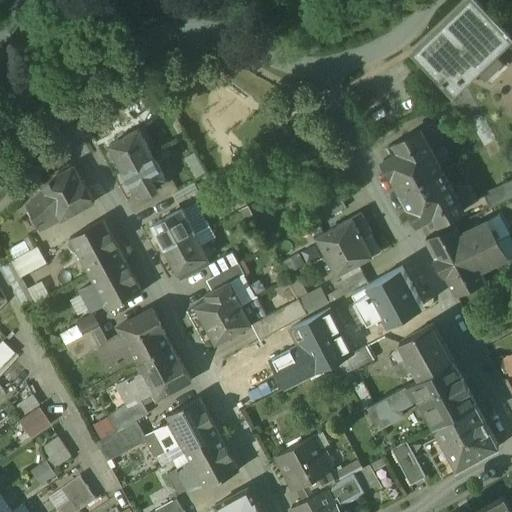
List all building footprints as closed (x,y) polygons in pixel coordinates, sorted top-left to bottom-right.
[(511,32),(481,0),(473,0),(419,52),(443,78),(441,80),(452,91),(511,33),(511,32)] [(481,108),(468,85),(451,97),(462,118),(481,108)] [(422,128),(389,146),(393,154),(384,159),(393,175),(394,174),(402,190),(444,168),(432,146),(446,138),(437,120),(422,128)] [(140,128),(110,144),(123,168),(153,152),(140,128)] [(153,152),(123,168),(137,192),(140,190),(142,195),(141,196),(141,197),(162,186),(158,180),(166,176),(153,152)] [(468,177),(458,160),(444,168),(453,185),(468,177)] [(75,165),(58,174),(59,174),(44,186),(45,188),(29,203),(42,228),(61,218),(62,219),(96,201),(83,178),(82,179),(75,165)] [(444,168),(402,190),(411,206),(410,207),(419,222),(428,217),(432,226),(465,208),(465,207),(480,199),(470,181),(456,189),(453,185),(444,168)] [(511,182),(485,195),(491,207),(511,197),(511,182)] [(342,197),(323,207),(328,217),(348,207),(342,197)] [(323,207),(311,213),(316,224),(328,217),(323,207)] [(196,233),(183,209),(154,225),(167,248),(196,233)] [(501,214),(489,220),(499,239),(511,233),(501,214)] [(105,218),(71,236),(91,273),(125,254),(105,218)] [(354,218),(318,236),(328,255),(364,236),(354,218)] [(488,220),(461,233),(457,223),(427,237),(439,258),(438,259),(442,266),(499,239),(489,220),(488,220)] [(382,251),(372,232),(364,236),(374,255),(382,251)] [(167,248),(166,249),(180,273),(184,271),(187,278),(203,269),(199,263),(210,257),(197,233),(167,248)] [(31,236),(9,248),(14,257),(36,245),(31,236)] [(364,236),(328,255),(338,273),(374,255),(364,236)] [(499,239),(442,266),(446,273),(447,273),(457,293),(487,279),(482,271),(509,258),(499,239)] [(38,247),(14,260),(23,276),(47,262),(38,247)] [(234,250),(209,264),(215,275),(240,262),(234,250)] [(125,254),(91,273),(96,281),(81,289),(93,310),(107,302),(111,309),(144,291),(125,254)] [(240,262),(215,275),(221,285),(230,280),(231,282),(245,274),(246,273),(240,262)] [(404,267),(356,293),(365,310),(370,320),(384,313),(389,324),(424,305),(416,290),(417,290),(412,281),(404,267)] [(363,269),(337,282),(344,294),(368,280),(363,269)] [(245,274),(231,282),(243,303),(257,296),(245,274)] [(221,285),(207,293),(210,297),(196,305),(207,324),(243,304),(243,303),(231,282),(230,280),(221,285)] [(322,288),(301,299),(309,313),(329,302),(322,288)] [(356,293),(290,327),(296,339),(290,342),(293,348),(271,360),(286,388),(339,360),(347,356),(354,352),(340,326),(341,325),(341,324),(365,310),(356,293)] [(300,297),(253,323),(262,338),(309,313),(301,299),(300,297)] [(243,304),(207,324),(217,343),(253,323),(243,304)] [(153,307),(120,326),(123,332),(109,339),(120,361),(135,353),(139,362),(173,343),(153,307)] [(80,323),(64,330),(68,340),(84,333),(80,323)] [(434,323),(401,341),(404,347),(391,353),(402,373),(415,367),(421,378),(421,379),(455,360),(434,323)] [(290,327),(248,349),(255,361),(290,342),(296,339),(290,327)] [(94,328),(68,343),(76,359),(103,345),(94,328)] [(0,369),(17,353),(4,340),(0,345),(0,369)] [(173,343),(139,362),(144,370),(119,383),(130,405),(155,392),(158,398),(193,379),(180,356),(173,343)] [(354,352),(347,356),(351,364),(354,369),(375,358),(369,345),(354,352)] [(351,364),(347,356),(339,360),(343,368),(351,364)] [(455,360),(421,379),(421,378),(409,385),(415,397),(416,397),(422,399),(424,403),(420,405),(419,408),(422,413),(426,411),(435,426),(477,403),(470,388),(463,375),(455,360)] [(23,372),(16,365),(1,379),(9,386),(23,372)] [(415,397),(409,385),(369,406),(380,427),(405,414),(402,408),(413,402),(416,397),(415,397)] [(35,394),(16,406),(23,416),(41,404),(35,394)] [(201,396),(168,414),(169,416),(172,421),(147,434),(150,439),(149,440),(158,456),(183,442),(188,450),(221,432),(201,396)] [(477,403),(435,426),(440,434),(437,435),(437,436),(427,442),(445,475),(458,468),(458,469),(501,445),(477,403)] [(40,407),(21,420),(33,436),(52,423),(40,407)] [(143,425),(129,432),(133,440),(135,439),(139,445),(149,440),(150,439),(147,434),(143,425)] [(221,432),(188,450),(192,459),(169,472),(179,490),(189,485),(190,488),(204,480),(206,485),(207,487),(241,469),(221,432)] [(314,435),(279,454),(297,488),(332,469),(314,435)] [(60,436),(41,448),(48,458),(66,446),(60,436)] [(411,438),(392,447),(408,484),(428,475),(411,438)] [(66,446),(48,458),(55,468),(73,456),(66,446)] [(332,469),(297,488),(303,500),(327,487),(339,481),(332,469)] [(339,481),(327,487),(337,504),(336,501),(340,499),(344,504),(366,492),(355,472),(339,481)] [(81,474),(63,487),(71,498),(89,486),(81,474)] [(264,511),(250,485),(216,504),(217,506),(218,506),(220,510),(216,511),(264,511)] [(89,486),(71,498),(79,510),(97,497),(89,486)] [(303,500),(293,506),(294,507),(296,511),(341,511),(338,506),(339,506),(337,504),(327,487),(303,500)] [(505,495),(474,511),(464,511),(462,507),(452,511),(511,511),(511,504),(507,494),(505,495)] [(178,497),(158,509),(159,511),(180,511),(185,509),(178,497)] [(71,498),(59,506),(63,511),(78,511),(79,510),(71,498)]
